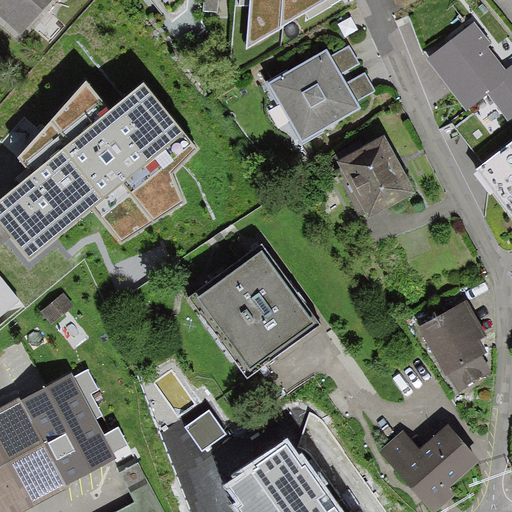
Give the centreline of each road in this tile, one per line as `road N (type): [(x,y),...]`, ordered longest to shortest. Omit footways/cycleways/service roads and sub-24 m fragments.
road 1 (residential): [(371,0),(509,274)]
road 2 (residential): [(502,449),(481,447),(452,419),(371,403),(310,350)]
road 3 (residential): [(509,274),(502,449)]
